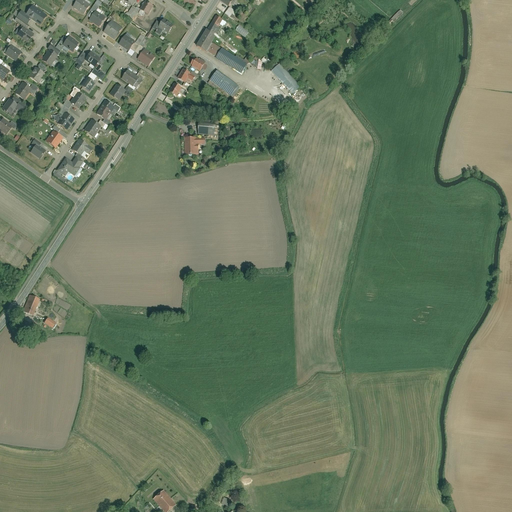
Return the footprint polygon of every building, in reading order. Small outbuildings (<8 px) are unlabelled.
[(62,0),(65,2),(66,0),(75,0),(74,2),(76,4),(74,7),(84,14),(90,6),(82,0),(62,0)] [(137,0),(128,0),(127,3),(132,6),(124,16),(133,23),(141,12),(134,6),(137,0)] [(236,0),(220,0),(219,2),(231,10),(236,0)] [(277,0),(264,0),(262,3),(269,9),(277,0)] [(154,6),(149,3),(144,12),(150,15),(154,6)] [(101,27),(107,18),(97,12),(100,7),(95,4),(90,14),(93,15),(90,21),(91,21),(101,27)] [(16,35),(27,43),(33,35),(26,29),(29,26),(27,25),(30,20),(38,26),(46,15),(32,5),(25,14),(21,11),(13,21),(22,27),(16,35)] [(204,8),(199,6),(194,16),(198,18),(204,8)] [(218,8),(196,45),(242,72),(249,59),(257,63),(255,66),(259,68),(263,62),(247,52),(241,60),(210,41),(213,37),(234,49),(236,46),(219,37),(224,30),(221,28),(225,20),(241,30),(244,26),(230,18),(233,12),(225,7),(223,11),(218,8)] [(394,19),(397,22),(405,13),(402,10),(394,19)] [(166,21),(160,28),(169,34),(174,27),(166,21)] [(123,29),(114,22),(105,34),(114,41),(123,29)] [(74,41),(75,40),(69,36),(63,45),(73,52),(78,44),(74,41)] [(155,59),(137,45),(138,44),(128,36),(120,46),(129,53),(131,51),(140,57),(138,59),(149,68),(155,59)] [(142,36),(138,43),(146,47),(150,40),(142,36)] [(21,53),(12,46),(5,57),(14,63),(21,53)] [(49,51),(42,61),(50,67),(57,56),(49,51)] [(103,58),(94,52),(90,60),(98,66),(103,58)] [(198,60),(191,68),(201,75),(207,67),(198,60)] [(9,73),(0,65),(0,81),(2,82),(9,73)] [(297,91),(276,66),(268,73),(289,98),(297,91)] [(35,86),(44,73),(37,68),(28,81),(35,86)] [(237,85),(214,71),(209,79),(229,92),(231,89),(234,91),(237,85)] [(184,72),(179,79),(186,83),(190,76),(184,72)] [(100,79),(90,73),(80,89),(90,95),(100,79)] [(127,73),(123,80),(135,87),(140,80),(127,73)] [(31,89),(23,83),(15,94),(23,100),(31,89)] [(119,86),(113,96),(120,101),(124,96),(129,99),(133,92),(127,88),(125,90),(119,86)] [(175,86),(171,94),(176,97),(181,89),(175,86)] [(88,98),(78,92),(70,104),(80,111),(88,98)] [(10,96),(1,109),(9,115),(13,109),(20,113),(25,105),(10,96)] [(96,116),(105,122),(115,108),(106,102),(96,116)] [(59,126),(66,131),(77,116),(63,106),(58,113),(64,118),(59,126)] [(14,127),(3,120),(0,124),(0,130),(8,136),(14,127)] [(86,134),(94,139),(101,127),(94,122),(86,134)] [(217,125),(201,125),(201,134),(217,134),(217,125)] [(43,143),(51,149),(60,138),(52,132),(43,143)] [(205,138),(186,138),(186,155),(200,155),(200,144),(205,144),(205,138)] [(85,141),(75,154),(82,159),(86,154),(90,157),(94,152),(89,148),(91,146),(85,141)] [(42,161),(47,154),(38,147),(33,154),(42,161)] [(63,159),(56,170),(63,175),(66,171),(72,175),(81,162),(72,156),(68,163),(63,159)] [(34,318),(35,317),(42,301),(31,296),(24,313),(34,318)] [(55,329),(59,324),(51,317),(46,323),(55,329)] [(154,500),(165,511),(168,511),(176,506),(164,492),(154,500)]
